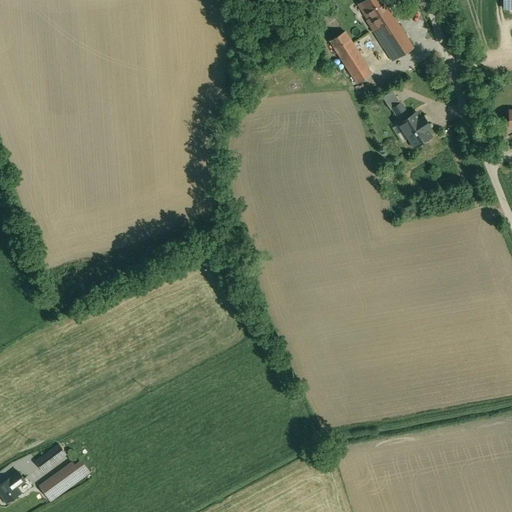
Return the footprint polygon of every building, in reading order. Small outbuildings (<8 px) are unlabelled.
[(413,48),(382,0),(364,0),(358,4),(368,19),(366,20),(391,61),(413,48)] [(511,0),(503,0),(503,8),(511,8),(511,0)] [(372,74),(345,31),(329,41),(356,83),(372,74)] [(392,90),(382,96),(390,109),(392,108),(400,103),(392,90)] [(400,103),(392,108),(400,122),(399,123),(414,147),(431,136),(415,112),(409,116),(400,103)] [(59,444),(26,468),(31,475),(33,478),(66,454),(59,444)] [(72,462),(39,486),(50,501),(89,472),(80,461),(74,465),(72,462)] [(26,468),(25,466),(18,471),(25,480),(31,475),(26,468)] [(9,477),(0,484),(0,492),(7,502),(20,492),(16,487),(25,480),(18,471),(9,478),(9,477)]
